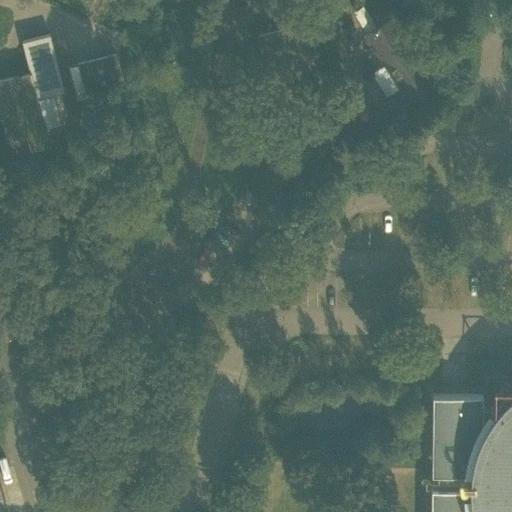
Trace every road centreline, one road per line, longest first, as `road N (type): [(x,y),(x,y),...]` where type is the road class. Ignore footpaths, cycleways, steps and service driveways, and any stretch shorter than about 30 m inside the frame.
road 1 (track): [(20,455),(62,433),(134,341),(240,243),(265,193),(368,94)]
road 2 (unclassified): [(37,511),(0,380)]
